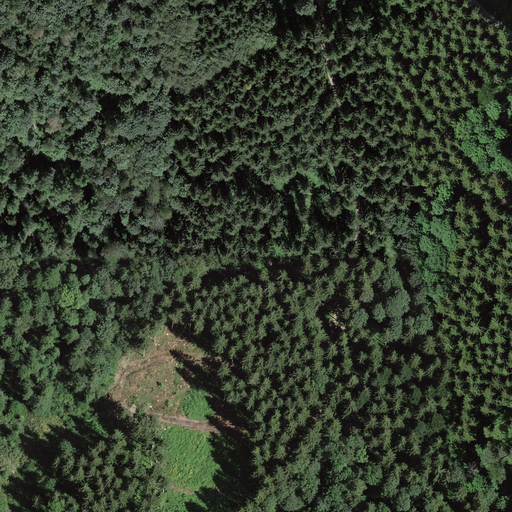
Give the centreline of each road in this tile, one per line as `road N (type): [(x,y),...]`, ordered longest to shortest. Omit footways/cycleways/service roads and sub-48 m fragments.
road 1 (track): [(444,511),(326,413),(321,377),(356,246),(357,198),(352,138),(321,25),(328,0)]
road 2 (track): [(326,413),(233,511)]
